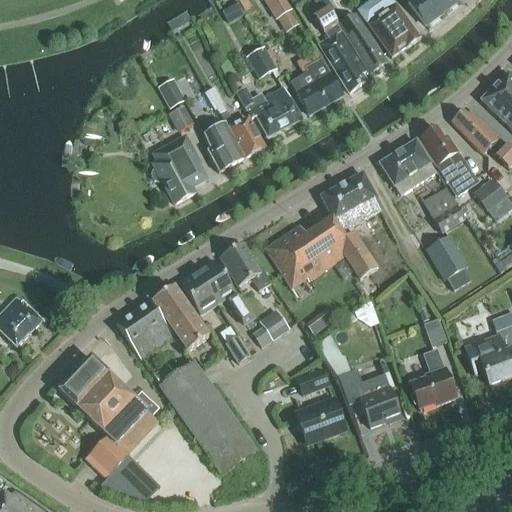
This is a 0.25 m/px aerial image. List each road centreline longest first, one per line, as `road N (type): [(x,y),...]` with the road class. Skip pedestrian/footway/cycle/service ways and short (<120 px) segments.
road 1 (residential): [(4,437),(39,377),(109,314),(422,125),(511,45)]
road 2 (residential): [(309,511),(339,484),(511,431)]
road 3 (residential): [(274,511),(272,437),(234,386)]
